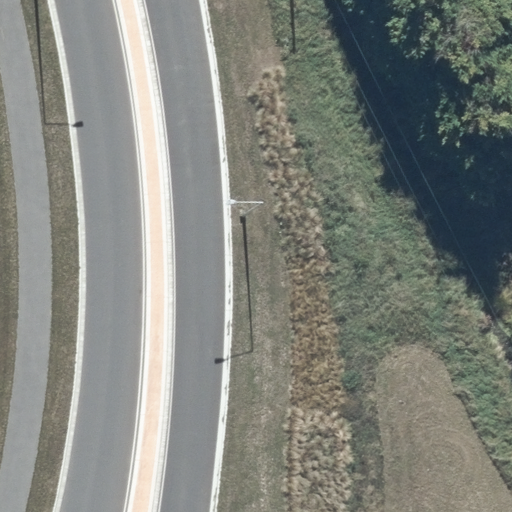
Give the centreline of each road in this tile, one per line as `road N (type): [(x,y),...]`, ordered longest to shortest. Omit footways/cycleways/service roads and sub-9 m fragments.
road 1 (unclassified): [(97,511),(117,408),(120,244),(108,97),(89,0)]
road 2 (unclassified): [(170,0),(186,89),(200,315),(184,511)]
